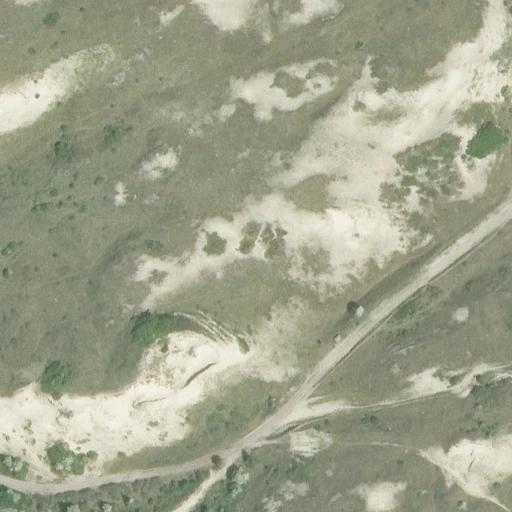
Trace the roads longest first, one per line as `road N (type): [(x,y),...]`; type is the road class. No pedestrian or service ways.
road 1 (unknown): [(511,363),(481,366),(465,382),(282,417)]
road 2 (unknown): [(181,511),(282,417)]
